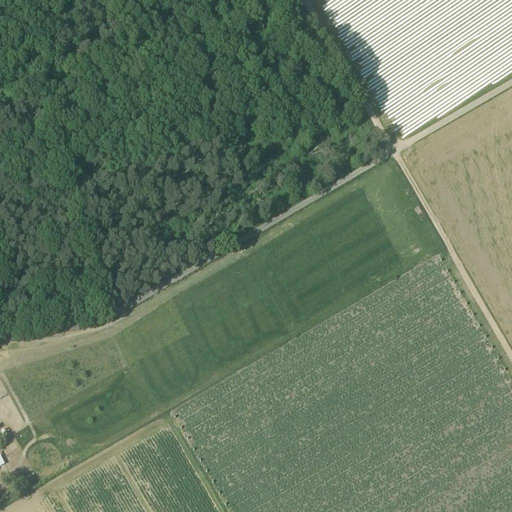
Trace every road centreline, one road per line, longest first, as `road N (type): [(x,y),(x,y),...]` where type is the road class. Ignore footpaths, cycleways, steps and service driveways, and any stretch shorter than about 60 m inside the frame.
road 1 (track): [(0,340),(101,320),(391,151)]
road 2 (track): [(511,358),(391,151)]
road 3 (track): [(391,151),(303,0)]
road 4 (track): [(391,151),(511,81)]
